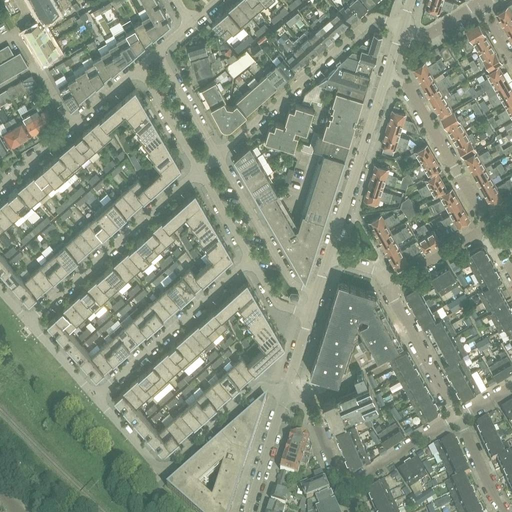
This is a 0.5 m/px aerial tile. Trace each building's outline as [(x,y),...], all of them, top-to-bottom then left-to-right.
[(52,2),(51,0),(33,0),(31,1),(37,11),(52,2)] [(143,0),(151,13),(151,14),(163,8),(158,0),(143,0)] [(249,0),(238,0),(237,2),(250,17),(258,10),(249,0)] [(266,3),(263,0),(249,0),(258,10),(266,3)] [(341,9),(351,21),(359,14),(347,0),(343,0),(343,1),(345,5),(341,9)] [(347,0),(359,14),(367,7),(361,0),(347,0)] [(440,7),(449,11),(451,10),(455,8),(431,0),(428,0),(426,8),(424,13),(429,15),(431,10),(439,12),(440,7)] [(296,5),(293,1),(288,5),(291,9),(296,5)] [(43,21),(58,12),(52,2),(37,11),(43,21)] [(237,2),(229,9),(228,9),(241,24),(250,17),(237,2)] [(98,8),(101,13),(107,10),(104,5),(98,8)] [(507,7),(496,14),(500,22),(511,14),(511,9),(510,11),(507,7)] [(101,13),(98,8),(92,11),(95,16),(101,13)] [(161,30),(171,22),(163,8),(151,14),(161,30)] [(241,24),(228,9),(220,16),(236,34),(244,27),(241,24)] [(276,15),(279,19),(284,15),(281,11),(276,15)] [(331,17),(330,17),(330,18),(341,30),(348,24),(337,11),(331,17)] [(80,15),(81,17),(83,21),(88,18),(85,12),(80,15)] [(298,12),(292,17),(296,21),(302,17),(298,12)] [(334,37),(341,30),(330,18),(330,17),(325,12),(318,18),(323,24),(334,37)] [(142,18),(143,20),(153,37),(161,30),(151,14),(151,13),(142,18)] [(319,19),(314,14),(311,17),(316,23),(319,19)] [(511,14),(500,22),(505,29),(511,24),(511,14)] [(279,19),(276,15),(270,19),(274,23),(279,19)] [(212,23),(225,38),(229,43),(237,36),(236,34),(220,16),(212,23)] [(292,17),(287,21),(290,26),(296,21),(292,17)] [(134,25),(135,27),(145,44),(153,37),(143,20),(134,25)] [(327,43),(334,37),(323,24),(319,27),(316,23),(315,23),(314,21),(311,24),(327,43)] [(41,22),(25,31),(31,41),(47,32),(41,22)] [(208,23),(203,28),(207,33),(212,28),(208,23)] [(260,28),(263,32),(268,28),(265,24),(260,28)] [(319,50),(327,43),(311,24),(310,24),(316,30),(312,34),(309,30),(306,33),(305,33),(319,50)] [(461,48),(464,46),(484,34),(479,24),(478,25),(476,25),(466,31),(470,37),(466,39),(465,39),(461,42),(459,43),(460,46),(461,48)] [(285,29),(282,25),(276,29),(280,34),(285,29)] [(145,44),(135,27),(126,32),(127,33),(137,51),(145,44)] [(263,32),(260,28),(254,32),(258,36),(263,32)] [(31,41),(37,51),(53,42),(47,32),(31,41)] [(311,56),(319,50),(305,33),(306,33),(304,32),(297,39),(311,56)] [(370,46),(362,43),(357,48),(361,50),(362,49),(377,54),(382,36),(381,34),(376,32),(374,33),(370,46)] [(137,51),(127,33),(116,40),(118,41),(128,59),(137,51)] [(478,50),(490,43),(484,34),(464,46),(466,50),(471,48),(475,45),(478,50)] [(242,42),(246,46),(254,39),(250,35),(242,42)] [(260,43),(267,38),(265,35),(258,40),(260,43)] [(230,47),(220,36),(216,37),(220,50),(221,50),(230,47)] [(290,53),(286,56),(285,57),(296,70),(303,63),(285,40),(281,36),(278,39),(281,44),(290,53)] [(303,63),(311,56),(297,39),(293,42),(289,37),(285,40),(303,63)] [(188,47),(192,58),(212,52),(208,39),(204,42),(188,47)] [(97,46),(94,40),(89,43),(92,49),(97,46)] [(128,59),(118,41),(109,47),(110,48),(120,66),(128,59)] [(37,51),(43,61),(58,52),(53,42),(37,51)] [(246,46),(242,42),(234,48),(238,53),(246,46)] [(259,43),(251,50),(256,56),(264,49),(259,43)] [(479,62),(495,52),(490,43),(478,50),(481,56),(476,58),(479,62)] [(0,81),(28,65),(20,52),(14,55),(8,45),(0,49),(0,81)] [(452,56),(447,46),(439,51),(445,61),(452,56)] [(120,66),(110,48),(101,53),(102,55),(112,72),(120,66)] [(83,49),(77,53),(80,58),(86,54),(83,49)] [(353,52),(349,56),(374,64),(377,54),(362,49),(361,50),(360,54),(353,52)] [(255,60),(248,52),(246,50),(240,55),(248,66),(255,60)] [(192,58),(195,68),(211,63),(221,60),(220,57),(216,58),(214,52),(212,52),(192,58)] [(197,77),(214,72),(215,75),(226,66),(233,61),(238,57),(238,56),(234,52),(228,57),(221,60),(211,63),(195,68),(197,77)] [(501,62),(495,52),(479,62),(481,66),(486,63),(489,69),(501,62)] [(77,53),(71,56),(74,61),(80,58),(77,53)] [(294,72),(282,59),(284,58),(283,58),(280,54),(281,54),(280,53),(277,56),(281,61),(277,64),(287,78),(294,72)] [(112,72),(102,55),(93,60),(94,62),(104,79),(112,72)] [(241,72),(248,66),(240,55),(238,56),(238,57),(233,61),(237,66),(241,72)] [(349,56),(337,65),(327,74),(318,83),(363,97),(370,76),(374,64),(349,56)] [(418,77),(438,65),(443,63),(442,62),(440,58),(436,60),(436,61),(427,67),(424,62),(413,69),(418,77)] [(230,72),(237,66),(233,61),(226,66),(230,72)] [(96,86),(104,79),(94,62),(85,67),(86,68),(96,86)] [(418,77),(422,85),(434,78),(431,74),(440,69),(445,67),(443,63),(438,65),(418,77)] [(278,86),(287,78),(277,64),(267,73),(267,74),(266,74),(277,87),(277,86),(278,86)] [(241,72),(237,66),(230,72),(234,77),(241,72)] [(498,66),(486,73),(489,77),(480,83),(482,87),(503,74),(498,66)] [(75,75),(77,77),(87,94),(96,86),(86,68),(75,75)] [(466,80),(462,72),(457,75),(460,79),(462,82),(466,80)] [(270,93),(277,87),(266,74),(259,81),(270,93)] [(422,85),(427,93),(447,80),(452,78),(449,74),(445,76),(445,77),(436,82),(434,78),(422,85)] [(496,89),(507,82),(503,74),(482,87),(475,90),(478,95),(485,91),(484,90),(493,84),(496,89)] [(37,84),(32,75),(31,75),(21,81),(26,91),(37,84)] [(79,101),(69,84),(68,82),(66,80),(63,75),(55,80),(60,89),(71,108),(79,101)] [(68,82),(69,84),(79,101),(87,94),(77,77),(68,82)] [(447,80),(427,93),(431,100),(448,90),(446,87),(449,84),(450,85),(454,82),(452,78),(447,80)] [(21,81),(14,85),(19,95),(26,91),(21,81)] [(202,89),(206,98),(221,90),(216,81),(202,89)] [(259,81),(252,87),(262,99),(270,93),(259,81)] [(489,98),(491,102),(511,90),(507,82),(496,89),(498,93),(489,98)] [(305,94),(302,102),(310,105),(312,100),(321,103),(327,86),(329,87),(337,89),(332,103),(334,103),(333,109),(331,109),(331,110),(333,110),(332,115),(329,114),(329,115),(330,115),(329,121),(327,121),(323,134),(318,133),(349,143),(355,122),(353,122),(355,117),(357,118),(363,97),(318,83),(305,94)] [(12,99),(19,95),(14,85),(6,90),(12,99)] [(254,106),(262,99),(252,87),(244,95),(254,106)] [(136,88),(120,102),(129,113),(143,101),(136,88)] [(0,104),(1,106),(12,99),(6,90),(0,93),(0,104)] [(211,107),(225,99),(221,90),(206,98),(211,107)] [(431,100),(435,108),(456,96),(459,94),(457,91),(454,92),(451,94),(448,90),(431,100)] [(502,100),(505,104),(511,99),(511,90),(491,102),(493,106),(502,100)] [(35,92),(34,93),(29,95),(33,102),(38,99),(35,92)] [(247,113),(254,106),(244,95),(236,101),(247,113)] [(440,116),(451,109),(449,105),(459,100),(456,96),(435,108),(440,116)] [(211,107),(220,124),(221,125),(222,126),(223,127),(224,128),(225,128),(227,128),(228,128),(230,128),(231,127),(247,113),(236,101),(236,102),(236,103),(233,106),(227,105),(225,101),(226,100),(225,99),(211,107)] [(507,108),(498,114),(500,118),(511,110),(511,99),(505,104),(507,108)] [(55,122),(47,108),(42,100),(37,103),(38,104),(35,105),(47,126),(55,122)] [(143,101),(129,113),(127,115),(133,122),(134,122),(148,110),(143,101)] [(120,102),(102,117),(100,119),(107,128),(112,125),(116,121),(125,113),(127,115),(129,113),(120,102)] [(480,109),(476,102),(471,104),(475,111),(480,109)] [(271,126),(269,126),(265,140),(268,141),(273,142),(281,145),(294,149),(298,135),(294,134),(295,128),(307,132),(313,109),(296,103),(296,104),(291,108),(289,108),(285,121),(286,122),(286,124),(276,122),(271,126)] [(25,120),(33,134),(40,130),(30,113),(28,110),(28,109),(25,104),(18,108),(25,120)] [(40,130),(47,126),(35,105),(28,109),(28,110),(30,113),(40,130)] [(405,114),(397,112),(399,107),(394,106),(393,110),(390,119),(417,127),(413,122),(404,119),(405,114)] [(153,119),(148,110),(134,122),(133,122),(134,122),(132,123),(139,131),(153,119)] [(511,110),(500,118),(495,120),(491,123),(493,127),(498,125),(497,124),(502,121),(511,116),(511,110)] [(454,111),(441,118),(447,128),(463,118),(461,114),(457,116),(454,111)] [(14,117),(8,120),(21,141),(31,135),(23,121),(18,124),(14,117)] [(447,128),(452,137),(465,130),(461,124),(465,122),(463,118),(447,128)] [(100,119),(92,126),(105,141),(113,135),(107,128),(100,119)] [(159,128),(153,119),(139,131),(138,132),(144,140),(145,140),(159,128)] [(390,119),(387,128),(400,131),(401,127),(411,130),(411,131),(416,132),(417,129),(417,127),(390,119)] [(21,141),(8,120),(4,123),(8,130),(3,133),(11,147),(21,141)] [(121,127),(116,121),(112,125),(117,131),(121,127)] [(92,126),(83,134),(96,149),(105,141),(92,126)] [(164,137),(159,128),(145,140),(144,140),(143,141),(149,149),(150,149),(164,137)] [(387,128),(385,136),(407,143),(409,139),(398,136),(400,131),(387,128)] [(452,137),(458,146),(474,137),(472,133),(468,135),(465,130),(452,137)] [(301,149),(312,153),(313,148),(313,147),(318,133),(314,132),(310,146),(303,144),(301,149)] [(318,133),(313,147),(343,156),(344,152),(346,152),(349,143),(318,133)] [(83,134),(75,141),(88,156),(96,149),(83,134)] [(127,142),(124,136),(119,139),(123,145),(127,142)] [(393,154),(394,149),(396,144),(406,147),(407,143),(385,136),(382,145),(384,146),(382,151),(393,154)] [(169,146),(164,137),(150,149),(149,149),(148,150),(154,158),(155,158),(169,146)] [(476,149),(475,148),(472,143),(476,141),(474,137),(458,146),(463,156),(476,149)] [(75,141),(67,148),(80,163),(88,156),(75,141)] [(127,142),(123,145),(126,151),(131,148),(127,142)] [(273,142),(272,148),(279,150),(281,145),(273,142)] [(234,157),(239,165),(257,155),(250,143),(234,157)] [(412,153),(406,157),(408,161),(417,155),(420,159),(431,152),(427,144),(417,149),(415,146),(410,149),(412,153)] [(508,153),(510,151),(511,150),(511,144),(503,149),(504,152),(505,154),(508,153)] [(174,155),(169,146),(155,158),(154,158),(155,158),(153,159),(161,169),(162,169),(160,167),(174,155)] [(342,156),(343,156),(313,147),(313,148),(324,151),(321,162),(341,168),(345,157),(342,156)] [(67,148),(59,154),(72,169),(72,170),(74,172),(75,172),(83,166),(80,163),(67,148)] [(476,151),(464,158),(469,166),(490,154),(488,150),(478,155),(476,151)] [(413,169),(415,172),(436,160),(431,152),(420,159),(422,163),(413,169)] [(59,154),(52,161),(65,176),(67,179),(75,172),(74,172),(72,170),(72,169),(59,154)] [(138,160),(134,154),(129,157),(133,163),(138,160)] [(469,166),(473,174),(493,163),(491,158),(492,158),(490,154),(469,166)] [(90,155),(84,160),(88,166),(94,161),(90,155)] [(181,167),(174,155),(160,167),(162,169),(161,169),(162,169),(160,170),(168,179),(181,167)] [(239,165),(244,174),(262,164),(257,155),(239,165)] [(112,159),(107,164),(111,167),(116,163),(112,159)] [(138,160),(133,163),(137,170),(142,167),(138,160)] [(427,171),(429,175),(440,168),(436,160),(415,172),(417,176),(427,171)] [(52,161),(42,169),(56,184),(55,185),(57,188),(67,179),(65,176),(52,161)] [(321,162),(318,172),(338,178),(341,168),(321,162)] [(473,174),(478,181),(503,167),(501,163),(496,165),(497,166),(495,166),(493,163),(473,174)] [(107,164),(103,168),(106,172),(111,167),(107,164)] [(119,164),(115,168),(119,172),(123,168),(119,164)] [(244,174),(249,183),(267,173),(262,164),(244,174)] [(375,165),(373,174),(396,181),(397,177),(387,173),(388,169),(375,165)] [(478,181),(482,189),(494,182),(491,178),(501,173),(501,174),(505,171),(503,167),(478,181)] [(110,172),(114,176),(119,172),(115,168),(110,172)] [(290,181),(294,170),(289,168),(285,181),(290,182),(290,181)] [(42,169),(35,175),(48,190),(55,185),(56,184),(42,169)] [(151,194),(168,179),(160,170),(148,181),(143,185),(151,194)] [(318,172),(315,182),(335,188),(338,178),(318,172)] [(249,183),(254,192),(272,182),(267,173),(249,183)] [(437,173),(426,179),(428,184),(418,189),(420,192),(442,181),(437,173)] [(373,174),(370,182),(383,186),(384,181),(394,185),(396,181),(373,174)] [(35,175),(26,183),(39,198),(48,190),(35,175)] [(148,181),(142,175),(138,179),(143,185),(148,181)] [(98,183),(102,187),(107,183),(103,178),(98,183)] [(482,189),(486,197),(511,182),(510,178),(505,181),(505,182),(496,187),(494,182),(482,189)] [(143,201),(151,194),(143,185),(138,179),(130,186),(143,201)] [(65,193),(72,186),(67,180),(59,187),(65,193)] [(435,195),(446,189),(442,181),(420,192),(423,196),(432,191),(435,195)] [(254,192),(259,201),(278,191),(272,182),(254,192)] [(315,182),(311,192),(331,199),(335,188),(315,182)] [(370,182),(367,191),(390,198),(392,194),(381,191),(383,186),(370,182)] [(500,194),(510,189),(511,188),(511,182),(486,197),(491,205),(503,198),(500,194)] [(26,183),(18,190),(31,205),(39,198),(26,183)] [(77,190),(80,194),(85,190),(81,186),(77,190)] [(136,207),(143,201),(130,186),(122,192),(136,207)] [(442,199),(433,204),(432,204),(428,206),(430,211),(456,196),(452,188),(440,195),(442,199)] [(18,190),(9,198),(22,213),(31,205),(18,190)] [(53,190),(43,200),(47,204),(57,195),(53,190)] [(80,194),(77,190),(71,196),(75,199),(80,194)] [(196,191),(182,204),(189,212),(201,201),(196,191)] [(298,226),(278,191),(259,201),(305,280),(325,219),(305,212),(303,212),(298,226)] [(367,191),(365,200),(377,203),(379,199),(389,202),(390,198),(367,191)] [(81,197),(85,201),(90,197),(87,192),(81,197)] [(122,192),(114,200),(127,215),(136,207),(122,192)] [(311,192),(308,202),(328,209),(331,199),(311,192)] [(447,206),(449,210),(460,204),(456,196),(430,211),(433,215),(437,212),(447,206)] [(85,201),(81,197),(76,202),(80,206),(85,201)] [(402,202),(401,206),(400,208),(408,219),(419,211),(409,197),(402,202)] [(9,198),(1,205),(14,220),(22,213),(9,198)] [(127,215),(114,200),(111,198),(104,204),(120,222),(127,215)] [(201,201),(189,212),(186,215),(192,222),(193,222),(207,210),(201,201)] [(308,202),(305,212),(325,219),(328,209),(308,202)] [(110,230),(120,222),(104,204),(95,212),(97,215),(110,230)] [(182,204),(167,216),(166,217),(173,227),(174,226),(175,225),(178,222),(186,215),(189,212),(182,204)] [(451,215),(442,220),(441,219),(437,222),(439,226),(465,212),(460,204),(449,210),(451,215)] [(1,205),(0,205),(0,222),(5,228),(14,220),(1,205)] [(212,219),(207,210),(193,222),(192,222),(190,224),(197,232),(198,231),(212,219)] [(446,227),(451,225),(456,222),(458,226),(469,220),(465,212),(439,226),(442,231),(446,228),(446,227)] [(369,221),(374,230),(395,218),(395,217),(393,214),(383,219),(381,215),(369,221)] [(103,237),(110,230),(97,215),(89,222),(103,237)] [(397,216),(395,217),(395,218),(374,230),(378,237),(390,231),(387,227),(397,221),(399,220),(397,216)] [(166,217),(153,229),(167,244),(176,236),(170,230),(173,227),(166,217)] [(217,228),(212,219),(198,231),(197,232),(196,233),(203,240),(217,228)] [(47,224),(43,220),(34,228),(37,232),(47,224)] [(94,245),(103,237),(89,222),(80,230),(94,245)] [(178,222),(175,225),(174,226),(180,232),(184,228),(178,222)] [(424,224),(420,226),(433,246),(441,242),(434,230),(430,233),(424,224)] [(53,230),(49,226),(43,231),(47,235),(53,230)] [(378,237),(383,245),(409,230),(408,231),(406,226),(401,229),(401,230),(392,235),(390,231),(378,237)] [(422,237),(418,240),(425,251),(433,246),(420,226),(417,228),(422,237)] [(222,237),(217,228),(203,240),(201,242),(208,249),(222,237)] [(153,229),(146,236),(159,251),(167,244),(153,229)] [(86,252),(94,245),(80,230),(73,237),(86,252)] [(413,234),(410,230),(409,230),(383,245),(387,253),(398,246),(396,242),(406,237),(413,234)] [(32,240),(36,244),(43,238),(40,233),(32,240)] [(30,238),(26,234),(20,240),(24,244),(30,238)] [(184,243),(189,240),(185,234),(180,237),(184,243)] [(146,236),(137,244),(150,259),(159,251),(146,236)] [(73,237),(65,244),(79,259),(86,252),(73,237)] [(228,246),(222,237),(208,249),(202,255),(209,262),(213,259),(213,258),(214,259),(228,246)] [(36,244),(32,240),(27,245),(31,249),(36,244)] [(189,240),(184,243),(188,249),(193,246),(189,240)] [(63,241),(54,249),(69,267),(79,259),(65,244),(63,241)] [(387,253),(391,261),(417,246),(415,242),(410,244),(410,245),(401,251),(398,246),(387,253)] [(144,268),(152,261),(150,259),(137,244),(129,251),(142,266),(144,268)] [(233,256),(228,246),(214,259),(213,258),(213,259),(220,267),(233,256)] [(396,269),(407,262),(405,258),(415,253),(419,250),(417,246),(391,261),(396,269)] [(468,262),(469,263),(488,254),(484,246),(480,246),(471,251),(465,255),(460,257),(464,264),(468,262)] [(178,247),(173,252),(176,256),(181,251),(178,247)] [(198,255),(194,248),(189,251),(193,258),(198,255)] [(62,274),(69,267),(54,249),(46,256),(48,258),(62,274)] [(129,251),(121,258),(135,272),(142,266),(129,251)] [(0,254),(0,269),(5,275),(13,267),(1,254),(0,254)] [(166,258),(170,263),(174,259),(170,254),(166,258)] [(469,263),(474,272),(492,262),(488,254),(469,263)] [(54,280),(62,274),(48,258),(41,265),(54,280)] [(121,258),(114,264),(127,279),(135,272),(121,258)] [(170,263),(166,258),(159,264),(163,268),(170,263)] [(200,270),(196,274),(204,282),(220,267),(213,259),(209,262),(209,263),(202,268),(200,270)] [(474,272),(478,281),(497,271),(492,262),(474,272)] [(169,274),(176,267),(172,263),(165,270),(169,274)] [(114,264),(105,273),(118,287),(127,279),(114,264)] [(194,264),(190,268),(196,274),(200,270),(194,264)] [(452,268),(455,272),(461,268),(458,264),(452,268)] [(45,289),(54,280),(41,265),(32,273),(45,289)] [(5,275),(17,288),(25,281),(24,280),(13,267),(5,275)] [(449,267),(440,272),(450,289),(458,283),(454,277),(455,277),(449,267)] [(190,268),(183,274),(196,289),(204,282),(196,274),(190,268)] [(161,281),(169,274),(165,270),(157,276),(161,281)] [(180,271),(172,278),(188,296),(196,289),(183,274),(180,271)] [(478,281),(483,289),(502,279),(497,271),(478,281)] [(438,288),(441,294),(450,289),(440,272),(431,278),(438,288)] [(38,295),(45,289),(32,273),(24,280),(25,281),(38,295)] [(105,273),(97,279),(110,294),(118,287),(105,273)] [(156,285),(161,281),(157,276),(152,281),(156,285)] [(460,280),(463,286),(468,283),(464,277),(460,280)] [(181,303),(188,296),(172,278),(165,285),(167,288),(181,303)] [(97,279),(88,287),(101,302),(110,294),(97,279)] [(478,292),(482,301),(501,291),(497,283),(502,280),(502,279),(483,289),(478,292)] [(248,280),(234,293),(241,301),(253,290),(248,280)] [(30,302),(38,295),(25,281),(17,288),(30,302)] [(422,281),(417,285),(406,291),(405,295),(408,301),(422,294),(418,288),(422,285),(422,284),(424,283),(422,281)] [(339,282),(310,374),(338,383),(356,326),(358,329),(362,335),(358,337),(362,345),(365,343),(368,347),(369,346),(371,345),(378,358),(403,344),(376,293),(368,291),(339,282)] [(96,312),(104,305),(101,302),(88,287),(80,294),(94,309),(96,312)] [(137,291),(134,287),(127,292),(131,296),(137,291)] [(172,311),(181,303),(167,288),(158,296),(172,311)] [(253,290),(241,301),(238,304),(244,311),(245,311),(259,299),(253,290)] [(144,296),(141,291),(134,297),(138,301),(144,296)] [(487,310),(493,307),(494,309),(507,302),(501,291),(482,301),(487,310)] [(290,299),(295,300),(297,300),(299,296),(298,292),(291,292),(289,295),(290,299)] [(234,293),(214,310),(222,318),(226,315),(227,314),(230,311),(238,304),(241,301),(234,293)] [(80,294),(73,301),(86,316),(94,309),(80,294)] [(408,301),(413,310),(433,299),(432,298),(430,299),(429,298),(425,300),(422,294),(408,301)] [(164,318),(172,311),(158,296),(151,303),(164,318)] [(116,302),(120,306),(125,302),(121,298),(116,302)] [(264,308),(259,299),(245,311),(244,311),(244,312),(242,313),(249,321),(250,320),(264,308)] [(413,310),(418,319),(431,312),(428,306),(432,304),(432,303),(434,302),(433,299),(413,310)] [(73,301),(64,309),(77,324),(86,316),(73,301)] [(120,306),(116,302),(112,306),(115,310),(120,306)] [(123,307),(127,311),(132,307),(128,302),(123,307)] [(494,311),(489,314),(494,323),(511,313),(511,311),(507,302),(494,309),(494,311)] [(155,326),(164,318),(151,303),(142,311),(155,326)] [(127,311),(123,307),(119,311),(123,315),(127,311)] [(269,317),(264,308),(250,320),(249,321),(248,322),(254,329),(255,329),(269,317)] [(64,309),(56,316),(68,330),(69,331),(70,331),(77,324),(64,309)] [(441,317),(437,309),(431,312),(418,319),(423,328),(447,315),(441,317)] [(214,310),(207,316),(220,331),(227,325),(222,319),(222,318),(214,310)] [(147,333),(155,326),(142,311),(134,318),(147,333)] [(230,311),(227,314),(226,315),(232,320),(236,317),(230,311)] [(511,313),(494,323),(499,332),(502,330),(511,324),(511,313)] [(423,328),(428,325),(433,334),(451,323),(447,315),(423,328)] [(48,323),(60,337),(68,330),(56,316),(48,323)] [(207,316),(199,323),(217,343),(224,337),(219,332),(220,331),(207,316)] [(274,326),(269,317),(255,329),(254,329),(254,330),(253,331),(260,338),(274,326)] [(467,325),(468,325),(472,323),(469,317),(464,319),(467,325)] [(138,341),(147,333),(134,318),(125,326),(138,341)] [(105,331),(111,325),(107,321),(101,327),(105,331)] [(451,336),(457,333),(455,329),(461,326),(458,321),(452,324),(451,323),(433,334),(438,344),(452,337),(451,336)] [(121,322),(114,328),(131,348),(138,341),(125,326),(121,322)] [(235,331),(240,328),(237,322),(232,325),(235,331)] [(199,323),(192,330),(205,345),(212,339),(216,343),(217,343),(199,323)] [(511,324),(502,330),(499,332),(503,340),(511,335),(511,324)] [(280,335),(274,326),(260,338),(258,340),(265,348),(265,347),(266,347),(280,335)] [(83,331),(87,335),(91,331),(88,327),(83,331)] [(122,356),(131,348),(114,328),(105,337),(122,356)] [(240,328),(235,331),(239,338),(244,335),(240,328)] [(60,337),(71,349),(72,350),(81,343),(70,331),(69,331),(68,330),(60,337)] [(192,330),(184,337),(197,352),(205,345),(192,330)] [(87,335),(83,331),(78,336),(82,340),(87,335)] [(90,336),(94,340),(98,336),(95,332),(90,336)] [(285,345),(280,335),(266,347),(265,347),(265,348),(272,356),(285,345)] [(458,335),(452,338),(452,337),(438,344),(444,354),(463,344),(458,335)] [(94,340),(90,336),(85,341),(89,345),(94,340)] [(226,340),(229,344),(234,340),(230,336),(226,340)] [(114,362),(122,356),(105,337),(104,337),(108,341),(101,348),(114,362)] [(184,337),(177,344),(192,361),(199,355),(197,352),(184,337)] [(250,344),(246,337),(241,340),(245,347),(250,344)] [(487,337),(481,340),(475,343),(480,351),(489,346),(491,349),(495,347),(494,347),(500,344),(497,338),(490,342),(487,337)] [(229,344),(226,340),(221,344),(224,348),(229,344)] [(443,365),(443,366),(467,353),(473,350),(469,342),(463,345),(463,344),(444,354),(448,362),(443,365)] [(72,350),(73,351),(84,364),(92,357),(91,356),(92,355),(81,343),(72,350)] [(177,344),(169,350),(185,368),(192,361),(177,344)] [(92,355),(91,356),(92,357),(105,371),(114,362),(101,348),(92,355)] [(265,348),(250,361),(248,363),(256,371),(272,356),(265,348)] [(169,350),(161,357),(175,372),(181,366),(184,369),(185,368),(169,350)] [(389,360),(394,369),(412,359),(407,350),(394,357),(389,360)] [(499,353),(502,358),(498,360),(506,375),(511,371),(511,363),(507,355),(506,355),(504,350),(499,353)] [(443,366),(448,374),(467,364),(462,356),(467,353),(443,366)] [(97,378),(105,371),(92,357),(84,364),(97,378)] [(161,357),(154,364),(171,383),(177,378),(173,374),(175,372),(161,357)] [(248,378),(256,371),(248,363),(244,359),(242,357),(235,363),(248,378)] [(221,362),(217,358),(212,363),(215,367),(221,362)] [(486,361),(489,366),(497,380),(506,375),(498,360),(493,363),(491,358),(486,361)] [(394,369),(399,378),(417,368),(412,359),(394,369)] [(486,365),(483,359),(478,362),(481,368),(486,365)] [(241,385),(248,378),(235,363),(227,370),(241,385)] [(154,364),(146,371),(163,390),(171,383),(154,364)] [(448,374),(453,383),(471,373),(467,364),(448,374)] [(489,371),(486,365),(481,368),(484,373),(489,371)] [(200,370),(196,366),(191,371),(195,375),(200,370)] [(217,374),(220,376),(233,391),(241,385),(227,370),(224,367),(217,374)] [(399,378),(403,387),(422,377),(417,368),(399,378)] [(155,397),(163,390),(146,371),(138,378),(152,393),(155,397)] [(205,376),(202,372),(197,376),(201,380),(205,376)] [(363,372),(354,376),(358,385),(367,381),(363,372)] [(453,383),(457,392),(476,381),(471,373),(453,383)] [(233,391),(220,376),(212,383),(225,398),(233,391)] [(369,380),(372,388),(381,384),(378,377),(374,378),(369,380)] [(403,387),(408,395),(427,385),(422,377),(403,387)] [(131,384),(144,399),(152,393),(138,378),(131,384)] [(476,393),(481,390),(476,381),(457,392),(461,398),(465,400),(476,393)] [(218,405),(225,398),(212,383),(204,390),(218,405)] [(131,384),(123,391),(136,405),(137,406),(144,399),(131,384)] [(381,414),(378,407),(378,406),(369,385),(338,398),(337,397),(323,403),(332,425),(336,433),(355,425),(359,423),(365,420),(370,418),(381,414)] [(408,395),(413,404),(431,394),(427,385),(408,395)] [(190,390),(187,386),(182,390),(185,394),(190,390)] [(210,412),(218,405),(204,390),(197,397),(210,412)] [(380,392),(375,394),(377,400),(383,398),(389,394),(387,390),(381,394),(380,392)] [(115,398),(128,412),(136,405),(123,391),(115,398)] [(164,402),(170,397),(166,393),(161,398),(164,402)] [(380,406),(385,404),(394,401),(391,393),(389,394),(383,398),(377,400),(380,406)] [(413,404),(418,413),(436,403),(431,394),(413,404)] [(195,511),(230,511),(251,449),(268,397),(167,487),(195,511)] [(197,397),(189,404),(203,419),(210,412),(197,397)] [(178,408),(181,411),(181,410),(195,425),(203,419),(189,404),(186,401),(178,408)] [(418,413),(423,423),(428,420),(439,413),(439,409),(436,403),(418,413)] [(128,412),(139,424),(140,426),(148,418),(137,406),(136,405),(128,412)] [(510,423),(511,422),(511,406),(511,405),(502,410),(506,416),(510,423)] [(390,409),(393,413),(394,414),(398,411),(394,406),(390,409)] [(181,410),(181,411),(174,417),(187,432),(195,425),(181,410)] [(394,414),(397,420),(402,417),(398,411),(394,414)] [(494,416),(493,414),(487,417),(477,423),(475,427),(478,433),(492,427),(489,420),(493,418),(492,417),(494,416)] [(399,428),(392,416),(384,422),(386,427),(396,441),(404,435),(399,428)] [(180,439),(187,432),(174,417),(166,424),(180,439)] [(140,426),(141,427),(152,439),(160,432),(159,431),(159,430),(159,431),(148,418),(140,426)] [(172,446),(180,439),(166,424),(159,430),(159,431),(160,432),(172,446)] [(336,433),(339,442),(359,434),(355,425),(336,433)] [(382,439),(387,447),(396,441),(386,427),(382,429),(379,425),(375,428),(382,439)] [(407,434),(413,430),(410,426),(404,430),(407,434)] [(478,433),(482,442),(503,433),(502,431),(495,434),(492,427),(478,433)] [(368,433),(372,438),(377,435),(373,429),(368,433)] [(511,431),(511,430),(503,433),(482,442),(487,451),(500,445),(498,440),(504,437),(505,438),(511,434),(511,431)] [(164,453),(172,446),(160,432),(152,439),(164,453)] [(339,442),(343,451),(362,443),(359,434),(339,442)] [(291,435),(287,448),(309,455),(311,448),(306,435),(291,435)] [(380,441),(377,435),(372,438),(376,444),(380,441)] [(433,445),(435,447),(438,454),(457,445),(454,438),(450,437),(440,444),(439,442),(433,445)] [(366,452),(362,443),(343,451),(346,460),(367,452),(366,452)] [(487,451),(491,461),(510,452),(506,443),(500,445),(487,451)] [(395,453),(402,450),(400,445),(393,448),(395,453)] [(438,454),(442,463),(462,454),(457,445),(438,454)] [(308,456),(309,455),(287,448),(283,459),(307,466),(309,461),(302,459),(304,455),(308,456)] [(416,455),(419,459),(425,455),(422,451),(416,455)] [(491,461),(497,459),(500,467),(511,462),(511,451),(510,452),(491,461)] [(365,463),(371,461),(367,452),(346,460),(349,467),(353,469),(364,462),(365,463)] [(442,463),(446,472),(466,463),(462,454),(442,463)] [(296,480),(297,475),(299,470),(305,471),(307,466),(283,459),(280,470),(285,472),(284,477),(296,480)] [(416,459),(407,465),(418,483),(427,477),(424,472),(416,459)] [(422,465),(426,470),(430,468),(427,462),(422,465)] [(511,462),(500,467),(504,477),(511,473),(511,462)] [(445,483),(445,484),(465,475),(470,473),(466,463),(446,472),(450,481),(445,483)] [(407,483),(410,488),(418,483),(407,465),(398,471),(406,484),(407,483)] [(316,480),(324,477),(321,470),(316,473),(313,474),(316,480)] [(390,475),(390,476),(393,480),(398,477),(396,472),(390,475)] [(445,484),(449,492),(469,484),(465,475),(445,484)] [(275,490),(280,491),(284,482),(277,480),(275,490)] [(301,488),(306,500),(329,490),(325,480),(309,485),(307,482),(299,484),(301,488)] [(384,480),(366,492),(370,500),(389,491),(384,480)] [(431,482),(433,489),(442,485),(440,480),(436,482),(435,480),(431,482)] [(449,492),(453,502),(473,493),(469,484),(449,492)] [(405,496),(410,494),(410,493),(406,488),(402,491),(405,496)] [(422,495),(421,496),(427,504),(428,504),(430,502),(428,500),(435,496),(431,489),(422,495)] [(294,499),(295,497),(291,495),(273,490),(271,500),(285,504),(286,501),(288,502),(290,497),(294,499)] [(370,500),(374,509),(393,501),(389,491),(370,500)] [(330,492),(315,499),(307,502),(307,511),(310,511),(313,511),(334,501),(330,492)] [(453,502),(457,511),(477,502),(473,493),(453,502)] [(423,503),(424,506),(425,506),(427,504),(421,496),(416,499),(413,501),(415,503),(409,506),(412,510),(423,503)] [(434,503),(437,510),(451,503),(447,497),(434,503)] [(334,511),(338,510),(334,501),(313,511),(310,511),(307,511),(334,511)] [(374,509),(375,511),(392,511),(397,510),(393,501),(374,509)] [(457,511),(479,511),(481,511),(477,502),(457,511)] [(269,503),(266,511),(283,511),(285,508),(269,503)]
